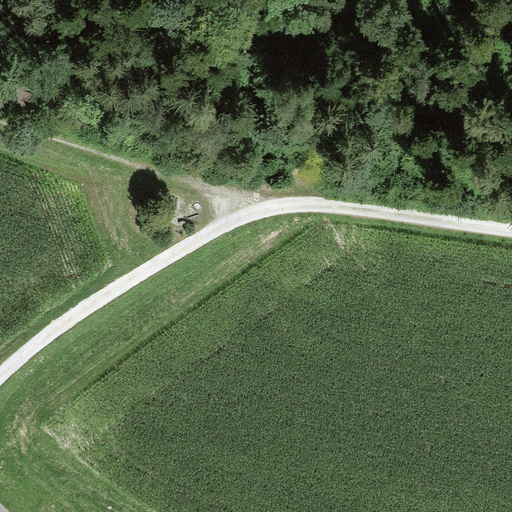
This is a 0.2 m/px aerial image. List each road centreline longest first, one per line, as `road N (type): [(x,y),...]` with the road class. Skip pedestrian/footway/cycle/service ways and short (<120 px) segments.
road 1 (track): [(511,230),(352,205),(254,213),(105,292),(0,374)]
road 2 (track): [(0,110),(307,204)]
